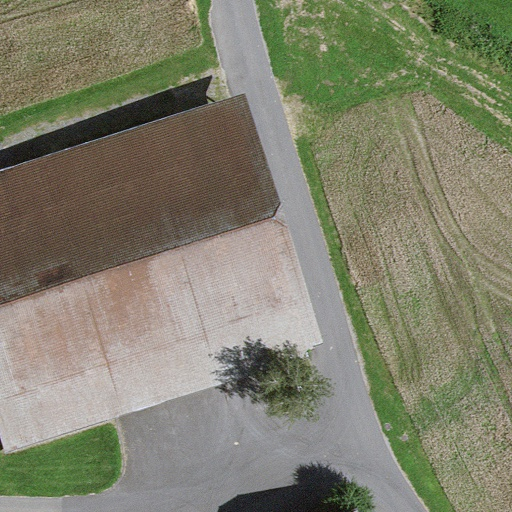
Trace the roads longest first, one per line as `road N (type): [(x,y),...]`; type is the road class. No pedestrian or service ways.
road 1 (unclassified): [(230,0),(246,88),(319,350),(395,511)]
road 2 (track): [(177,511),(364,452)]
